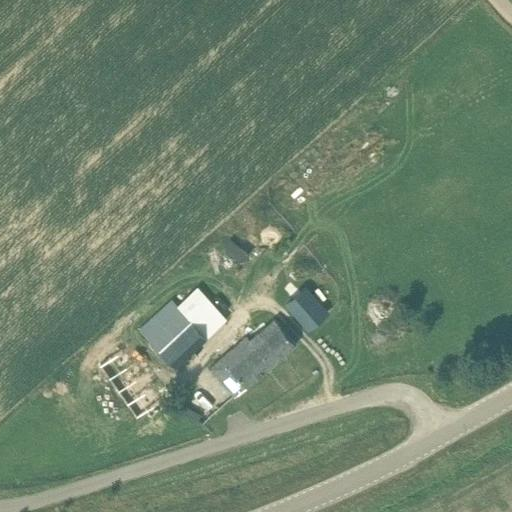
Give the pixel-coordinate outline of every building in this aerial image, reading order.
[(250,233),(239,249),(256,260),(265,246),(273,252),(284,236),(244,209),(235,223),(250,233)] [(306,288),(287,304),(309,329),(328,313),(306,288)] [(171,298),(140,329),(173,365),(215,328),(206,317),(201,310),(191,319),(171,298)] [(296,344),(274,319),(251,339),(247,335),(210,368),(235,397),(296,344)] [(109,377),(135,418),(155,405),(130,364),(109,377)]
